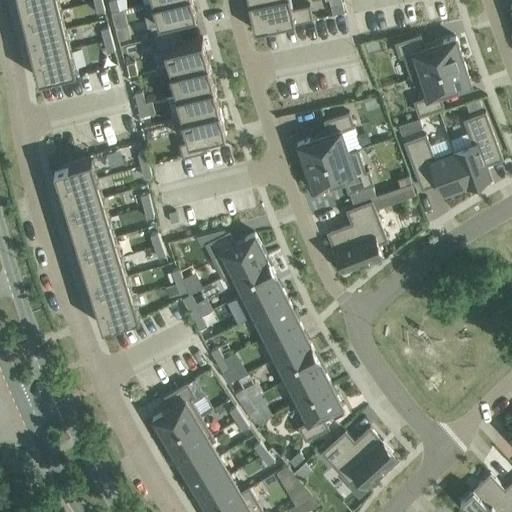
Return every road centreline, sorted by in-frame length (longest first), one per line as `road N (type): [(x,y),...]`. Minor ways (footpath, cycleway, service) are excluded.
road 1 (residential): [(175,511),(78,325),(31,172),(0,13)]
road 2 (residential): [(230,0),(281,168),(328,280),(357,311)]
road 3 (residential): [(357,311),(511,207)]
road 4 (tertiary): [(60,397),(0,229)]
road 5 (residential): [(357,311),(360,340),(442,454)]
road 6 (tertiary): [(119,511),(60,397)]
